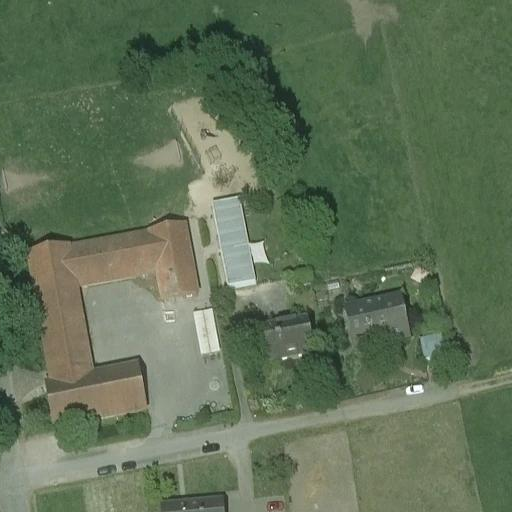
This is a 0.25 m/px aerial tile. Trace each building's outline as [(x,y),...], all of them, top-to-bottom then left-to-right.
[(227,290),(256,286),(244,201),(215,205),(227,290)] [(69,250),(29,257),(53,387),(47,389),(55,432),(147,413),(139,370),(92,379),(76,290),(159,275),(164,305),(198,298),(185,229),(151,235),(151,236),(69,252),(69,250)] [(310,276),(286,281),(289,293),(312,288),(310,276)] [(402,301),(346,313),(355,356),(375,352),(375,348),(410,340),(402,301)] [(195,316),(204,357),(223,353),(214,311),(195,316)] [(308,321),(264,330),(271,366),(315,357),(311,337),(308,321)] [(323,335),(311,337),(315,357),(326,355),(323,335)] [(442,338),(420,342),(425,363),(446,359),(442,338)] [(223,511),(223,503),(163,508),(163,511),(223,511)]
